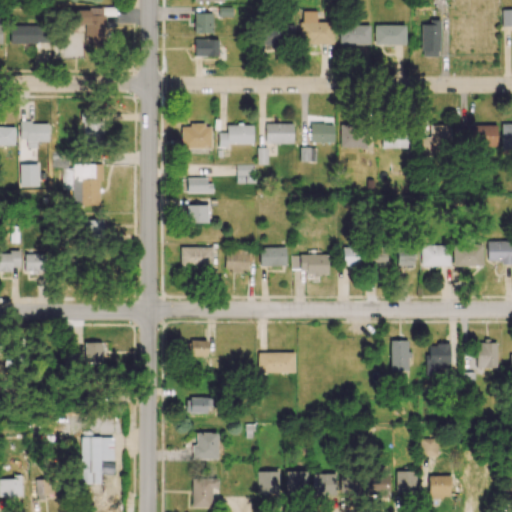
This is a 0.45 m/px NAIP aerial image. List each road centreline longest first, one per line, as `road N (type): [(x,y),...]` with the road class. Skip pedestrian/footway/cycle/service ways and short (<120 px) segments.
road 1 (residential): [(511,85),(0,84)]
road 2 (residential): [(511,310),(149,311)]
road 3 (tertiary): [(149,311),(149,0)]
road 4 (tertiary): [(148,511),(149,311)]
road 5 (tertiary): [(149,311),(0,312)]
